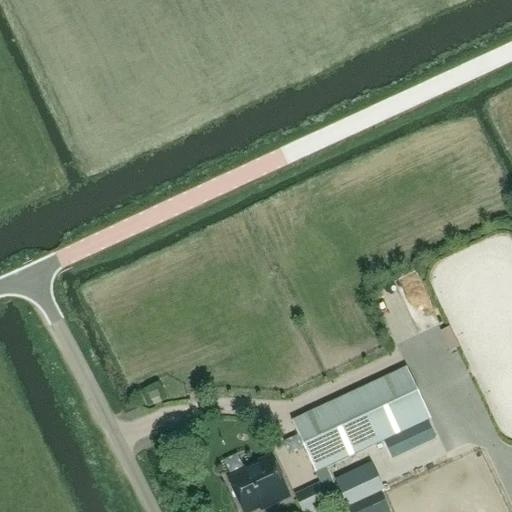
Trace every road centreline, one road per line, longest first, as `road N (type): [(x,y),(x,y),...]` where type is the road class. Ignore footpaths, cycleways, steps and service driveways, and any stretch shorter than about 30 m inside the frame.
road 1 (unclassified): [(30,272),(511,47)]
road 2 (unclassified): [(151,511),(30,272)]
